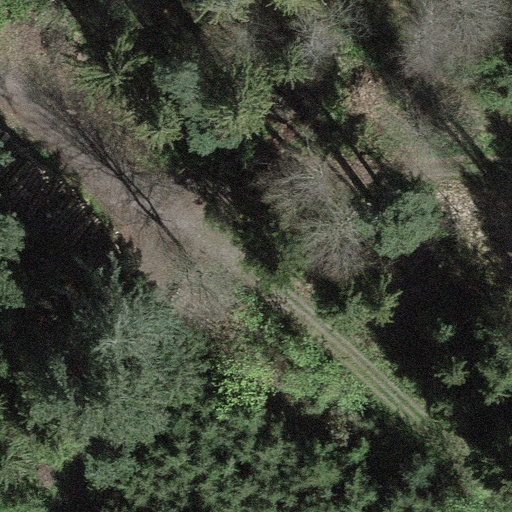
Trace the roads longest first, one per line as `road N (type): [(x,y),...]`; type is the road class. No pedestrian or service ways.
road 1 (track): [(511,510),(242,258),(161,224)]
road 2 (track): [(161,224),(75,185),(0,110)]
